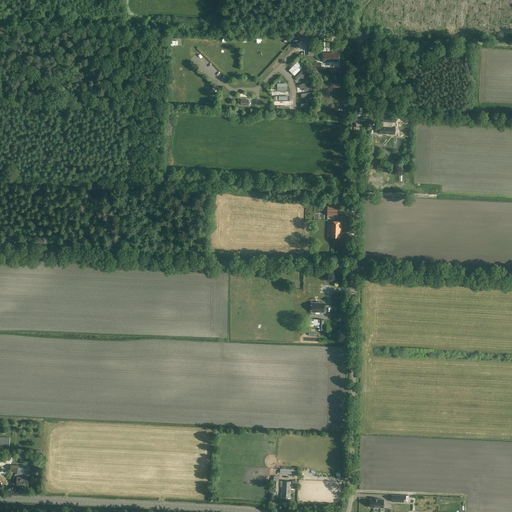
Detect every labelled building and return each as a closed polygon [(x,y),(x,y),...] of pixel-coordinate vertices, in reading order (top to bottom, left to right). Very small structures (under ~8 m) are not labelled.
[(334,53),(323,53),(323,61),(333,62),(333,61),(338,61),(338,53),(334,53)] [(386,113),(386,116),(385,115),(384,122),(395,123),(396,116),(393,116),(393,113),(387,112),(387,113),(386,113)] [(395,135),(395,126),(379,125),(379,134),(395,135)] [(341,229),(341,221),(331,221),(331,229),(331,237),(340,237),(340,229),(341,229)] [(311,312),(324,312),(325,303),(311,303),(311,312)] [(310,327),(319,327),(319,330),(324,330),(324,327),(324,319),(310,319),(310,327)] [(0,437),(0,446),(9,447),(10,438),(0,437)] [(22,486),(28,486),(29,478),(24,478),(17,478),(17,486),(22,487),(22,486)] [(281,498),(290,498),(291,482),(282,481),(282,492),(281,492),(281,498)] [(383,508),(383,500),(378,499),(378,498),(374,498),(374,499),(370,499),(370,507),(375,507),(375,508),(378,508),(378,507),(383,508)]
